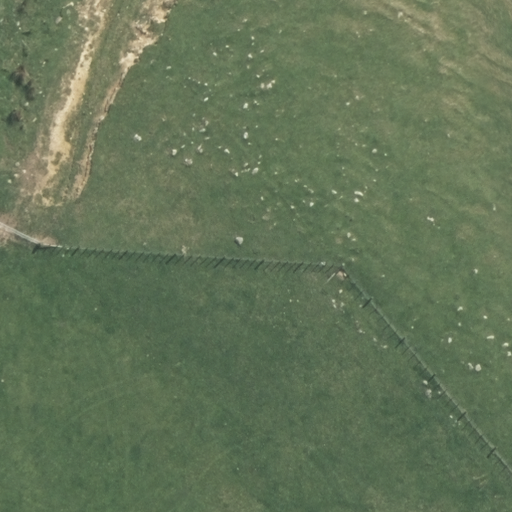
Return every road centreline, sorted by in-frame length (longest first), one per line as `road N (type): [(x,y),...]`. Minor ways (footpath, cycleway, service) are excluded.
road 1 (track): [(231,511),(168,456),(55,268),(0,196)]
road 2 (track): [(0,183),(45,60),(85,0)]
